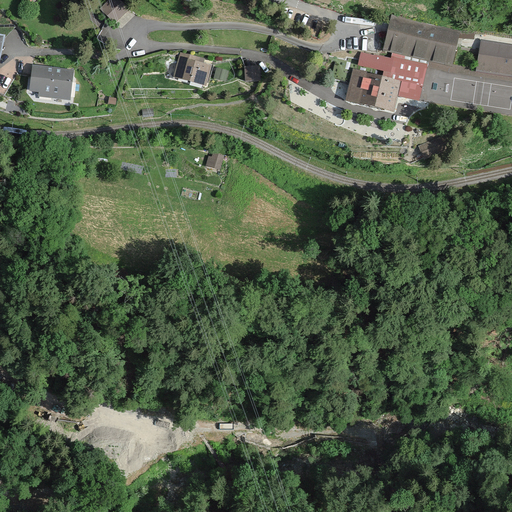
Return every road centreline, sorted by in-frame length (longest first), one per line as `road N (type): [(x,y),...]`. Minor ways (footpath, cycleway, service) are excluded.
road 1 (residential): [(405,121),(339,103),(259,56),(146,44),(148,27),(238,25),(330,47),(340,40),(339,23),(288,0)]
road 2 (track): [(0,359),(48,397),(201,435)]
